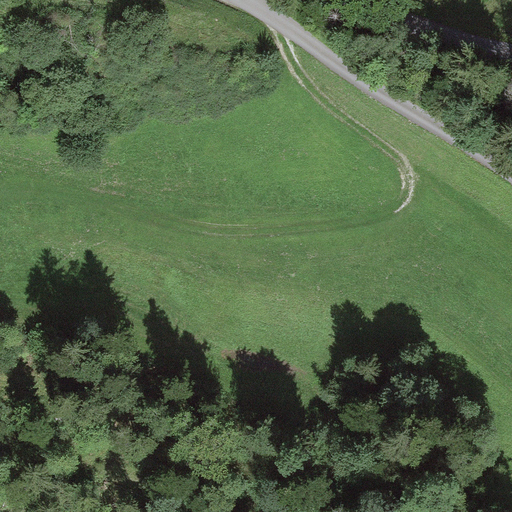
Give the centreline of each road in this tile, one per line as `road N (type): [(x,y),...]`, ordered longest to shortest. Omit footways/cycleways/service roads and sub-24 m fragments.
road 1 (track): [(244,0),(511,173)]
road 2 (unclassified): [(511,47),(342,0)]
